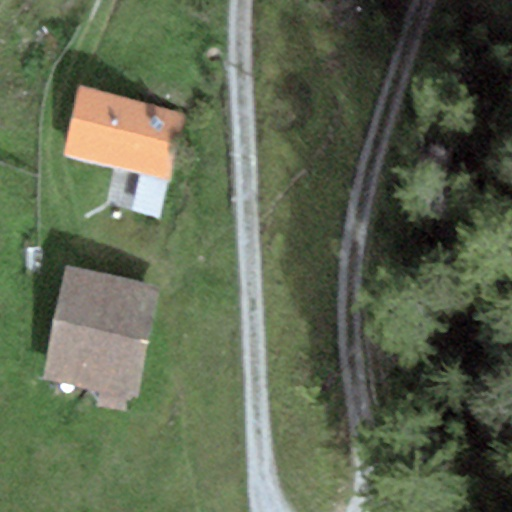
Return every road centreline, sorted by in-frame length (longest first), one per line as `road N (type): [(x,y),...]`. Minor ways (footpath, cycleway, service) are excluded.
road 1 (track): [(376,511),(350,351),(353,249),(423,0)]
road 2 (track): [(244,0),(238,27),(265,511)]
